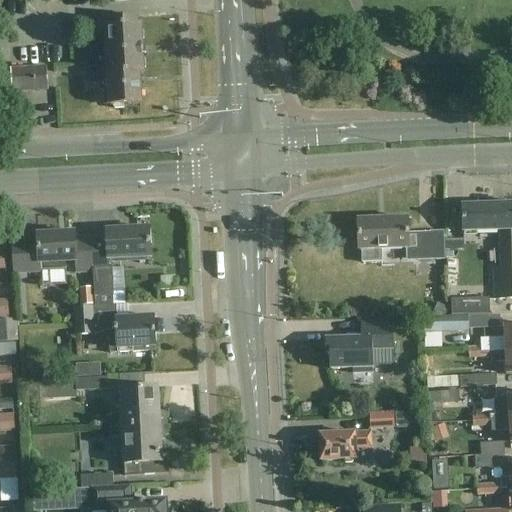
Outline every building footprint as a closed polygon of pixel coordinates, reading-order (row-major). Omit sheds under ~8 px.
[(108,49),(143,48),(142,42),(144,40),(144,32),(142,31),(141,25),(138,25),(137,17),(106,19),(106,20),(96,20),(96,31),(107,33),(108,49)] [(143,60),(143,55),(146,55),(146,47),(143,48),(108,49),(108,54),(89,55),(90,77),(140,75),(144,74),(144,70),(146,68),(146,61),(143,60)] [(11,70),(12,93),(49,91),(47,67),(11,70)] [(140,75),(90,77),(90,86),(101,85),(101,92),(105,92),(106,106),(111,106),(111,107),(114,106),(115,110),(124,110),(124,106),(141,105),(140,75)] [(494,270),(495,292),(495,300),(511,299),(511,204),(462,206),(463,233),(500,232),(501,269),(494,270)] [(445,261),(443,232),(409,234),(408,219),(358,221),(359,253),(362,253),(363,265),(382,264),(382,251),(405,251),(406,262),(445,261)] [(107,239),(108,261),(152,259),(151,230),(107,232),(107,239)] [(77,263),(76,241),(76,234),(38,236),(38,242),(13,244),(15,274),(41,273),(41,265),(77,263)] [(109,269),(108,261),(107,239),(92,240),(94,280),(94,287),(96,307),(113,306),(113,296),(114,296),(113,268),(109,269)] [(94,280),(92,240),(76,241),(77,263),(78,274),(79,274),(80,280),(94,280)] [(463,240),(445,240),(445,253),(463,252),(463,240)] [(94,287),(79,288),(80,308),(96,307),(94,287)] [(0,300),(0,308),(16,308),(16,299),(0,300)] [(451,318),(489,316),(489,299),(451,301),(451,318)] [(117,306),(113,306),(96,307),(80,308),(75,309),(76,337),(95,336),(94,335),(110,334),(111,355),(156,352),(155,348),(157,348),(155,318),(118,320),(117,306)] [(17,308),(18,326),(23,326),(22,320),(27,319),(25,307),(17,308)] [(0,317),(17,317),(16,308),(0,308),(0,317)] [(185,336),(184,318),(172,318),(174,337),(185,336)] [(468,333),(468,319),(424,320),(424,335),(468,333)] [(17,320),(0,321),(0,343),(18,342),(17,320)] [(374,351),(395,350),(395,321),(362,321),(362,340),(327,340),(327,356),(331,355),(331,370),(354,370),(354,374),(374,374),(374,351)] [(484,327),(484,335),(505,334),(504,326),(484,327)] [(495,357),(495,352),(511,351),(511,327),(505,327),(505,338),(486,339),(486,347),(481,347),(482,358),(490,358),(495,357)] [(469,359),(482,358),(481,347),(468,348),(469,359)] [(491,363),(507,362),(507,376),(511,375),(511,351),(495,352),(495,357),(490,358),(491,363)] [(0,368),(0,376),(12,376),(11,367),(0,368)] [(428,389),(469,388),(496,387),(496,376),(439,378),(438,372),(427,373),(428,378),(427,378),(428,389)] [(12,376),(0,376),(0,385),(21,384),(20,375),(12,376)] [(78,393),(110,391),(109,379),(77,380),(78,393)] [(406,388),(411,409),(426,406),(422,385),(406,388)] [(111,429),(164,426),(167,426),(170,414),(159,412),(158,388),(120,390),(122,419),(110,419),(111,429)] [(429,413),(442,412),(440,393),(428,394),(429,413)] [(0,400),(0,410),(13,410),(12,400),(0,400)] [(393,413),(369,414),(370,430),(394,429),(393,413)] [(0,415),(0,423),(14,423),(14,414),(0,415)] [(462,430),(486,428),(485,416),(472,417),(473,423),(462,423),(462,430)] [(511,420),(510,420),(498,421),(499,428),(492,428),(492,433),(511,432),(511,445),(511,444),(511,420)] [(15,439),(14,423),(0,423),(0,437),(2,438),(2,440),(15,439)] [(164,426),(111,429),(111,440),(123,439),(125,477),(167,475),(163,464),(160,464),(159,437),(167,435),(164,426)] [(438,442),(452,440),(450,427),(436,429),(438,442)] [(357,449),(373,449),(372,433),(320,435),(321,462),(344,461),(347,464),(353,464),(355,461),(358,461),(357,449)] [(481,457),(504,456),(504,443),(480,445),(481,456),(481,457)] [(505,467),(504,456),(481,457),(481,456),(463,457),(464,470),(505,467)] [(0,463),(0,472),(17,472),(16,462),(0,463)] [(0,501),(19,501),(17,472),(0,472),(0,474),(1,489),(0,488),(0,501)] [(82,489),(114,488),(113,475),(82,477),(82,489)] [(502,490),(511,489),(511,478),(500,480),(500,484),(488,484),(489,496),(503,495),(502,490)] [(477,496),(489,496),(488,484),(476,485),(477,496)] [(130,489),(94,491),(94,508),(110,507),(110,511),(166,511),(166,503),(130,505),(130,489)] [(511,511),(511,489),(502,490),(503,495),(508,495),(508,511),(511,511)] [(82,506),(81,490),(34,492),(34,511),(44,511),(82,510),(82,506)]
